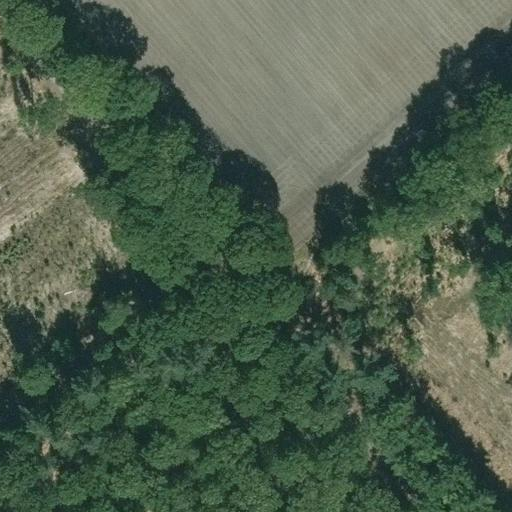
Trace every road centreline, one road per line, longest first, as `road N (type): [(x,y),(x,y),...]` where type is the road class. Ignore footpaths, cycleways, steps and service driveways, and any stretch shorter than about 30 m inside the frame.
road 1 (track): [(0,18),(426,511)]
road 2 (track): [(191,247),(0,413)]
